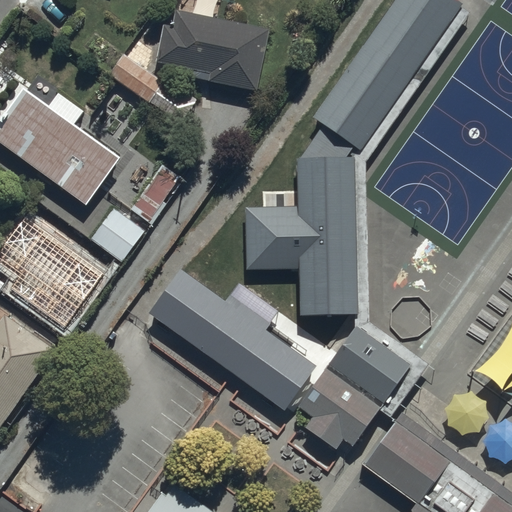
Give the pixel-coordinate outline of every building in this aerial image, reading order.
[(408,0),(319,124),(368,159),(472,14),(452,0),(408,0)] [(266,25),(176,8),(165,69),(255,86),(266,25)] [(123,55),(110,74),(179,121),(195,98),(165,78),(162,82),(123,55)] [(125,166),(24,97),(0,131),(0,144),(86,208),(125,166)] [(173,146),(132,203),(150,216),(190,158),(173,146)] [(298,317),(353,316),(349,155),(294,157),(295,210),(248,211),(250,276),(297,275),(298,317)] [(144,232),(112,209),(90,240),(121,263),(144,232)] [(103,274),(25,217),(0,252),(0,263),(19,277),(9,290),(63,329),(103,274)] [(155,325),(292,417),(324,369),(187,277),(155,325)] [(0,435),(55,355),(3,321),(0,326),(0,435)] [(412,369),(362,336),(335,376),(385,409),(412,369)] [(353,456),(385,409),(335,376),(302,422),(353,456)] [(364,471),(421,511),(511,511),(511,495),(402,418),(364,471)] [(212,511),(179,489),(162,511),(212,511)]
